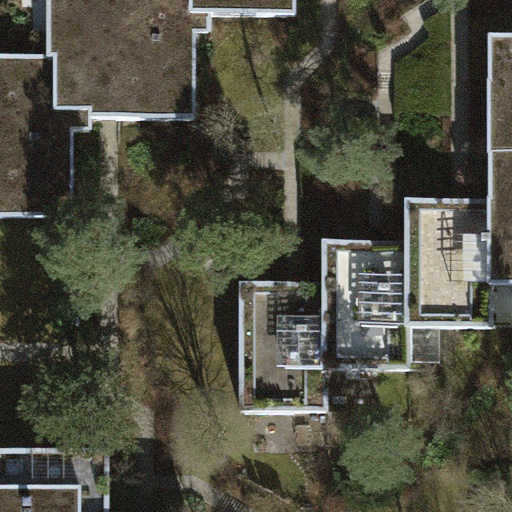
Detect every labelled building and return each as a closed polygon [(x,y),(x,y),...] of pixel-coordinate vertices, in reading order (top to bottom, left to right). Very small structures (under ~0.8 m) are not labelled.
[(0,50),(0,226),(73,227),(74,132),(195,133),(196,0),(54,0),(54,50),(0,50)] [(196,0),(196,11),(301,12),(300,0),(196,0)] [(498,296),(511,295),(511,43),(499,44),(498,199),(498,296)] [(498,296),(498,199),(411,198),(411,239),(411,329),(498,329),(498,296)] [(411,329),(411,239),(324,239),(324,286),(324,369),(411,370),(411,329)] [(324,369),(324,286),(294,286),(238,286),(238,412),(324,412),(324,369)] [(0,511),(107,511),(108,463),(0,462),(0,511)]
